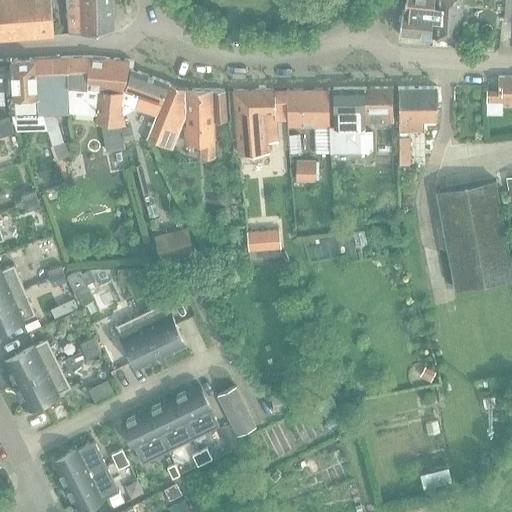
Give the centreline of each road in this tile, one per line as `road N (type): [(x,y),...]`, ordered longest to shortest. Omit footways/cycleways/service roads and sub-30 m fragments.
road 1 (residential): [(17,450),(213,357),(230,362),(244,384)]
road 2 (residential): [(361,37),(317,56),(259,59),(202,50),(157,17)]
road 3 (tertiary): [(157,17),(120,39),(0,46)]
road 4 (residential): [(511,67),(396,56),(361,37)]
